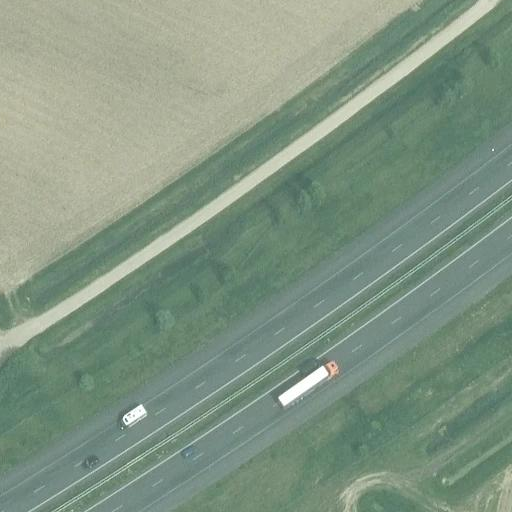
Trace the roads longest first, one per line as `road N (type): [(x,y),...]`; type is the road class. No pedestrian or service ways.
road 1 (motorway): [(511,166),(211,381),(7,511)]
road 2 (unclassified): [(489,0),(249,183),(0,354)]
road 3 (motorway): [(115,511),(511,240)]
